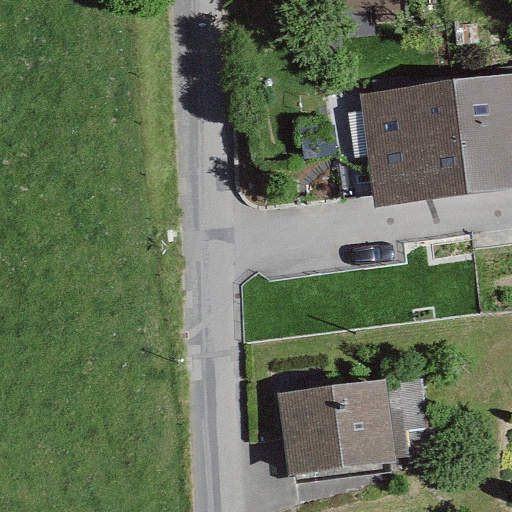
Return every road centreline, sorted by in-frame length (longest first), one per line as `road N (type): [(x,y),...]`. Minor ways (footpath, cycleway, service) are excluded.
road 1 (residential): [(198,248),(511,211)]
road 2 (unclassified): [(213,511),(198,248)]
road 3 (unclassified): [(198,248),(189,0)]
